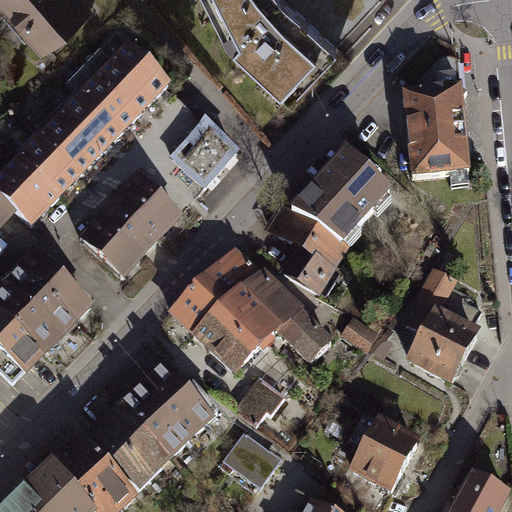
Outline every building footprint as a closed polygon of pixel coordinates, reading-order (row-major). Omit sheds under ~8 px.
[(1,0),(0,1),(0,5),(45,57),(98,10),(89,0),(1,0)] [(206,0),(227,41),(289,99),(336,49),(286,1),(285,0),(206,0)] [(103,56),(155,106),(171,90),(118,39),(103,56)] [(86,72),(139,123),(155,106),(103,56),(86,72)] [(410,139),(465,134),(458,63),(449,61),(445,61),(439,64),(414,90),(415,98),(406,99),(409,131),(410,139)] [(79,97),(122,140),(139,123),(86,72),(70,89),(79,97)] [(59,118),(103,160),(122,140),(79,97),(59,118)] [(38,138),(82,181),(103,160),(59,118),(38,138)] [(245,161),(209,128),(175,164),(211,198),(245,161)] [(465,134),(410,139),(412,156),(414,180),(469,175),(465,134)] [(24,163),(62,201),(82,181),(38,138),(19,158),(24,163)] [(62,201),(24,163),(0,187),(0,200),(15,216),(32,232),(62,201)] [(392,209),(347,165),(289,223),(346,260),(392,209)] [(186,225),(141,183),(111,216),(157,257),(186,225)] [(0,231),(15,216),(0,200),(0,231)] [(346,260),(289,223),(276,215),(261,240),(292,260),(280,279),(318,304),(346,260)] [(157,257),(111,216),(81,249),(127,290),(157,257)] [(236,302),(277,344),(301,319),(261,278),(258,281),(233,257),(166,324),(190,348),(236,302)] [(23,274),(81,331),(97,316),(38,259),(23,274)] [(452,386),(478,340),(471,336),(482,315),(466,306),(470,300),(454,291),(457,285),(435,273),(416,308),(418,309),(407,329),(424,339),(411,364),(452,386)] [(81,331),(23,274),(8,290),(66,347),(81,331)] [(66,347),(8,290),(0,297),(0,312),(51,362),(66,347)] [(277,344),(236,302),(190,348),(231,389),(277,344)] [(51,362),(0,312),(0,372),(21,393),(51,362)] [(301,319),(277,344),(308,377),(334,351),(301,319)] [(355,322),(344,338),(367,355),(378,340),(355,322)] [(163,372),(122,412),(172,461),(219,417),(189,387),(184,392),(163,372)] [(285,402),(264,385),(240,416),(258,430),(268,417),(271,420),(285,402)] [(122,412),(93,440),(141,492),(172,461),(122,412)] [(419,454),(376,430),(346,484),(389,508),(419,454)] [(52,464),(54,466),(92,511),(121,511),(137,498),(78,439),(52,464)] [(280,470),(244,444),(223,472),(259,499),(280,470)] [(92,511),(54,466),(5,511),(92,511)] [(508,511),(511,505),(472,483),(455,511),(508,511)]
